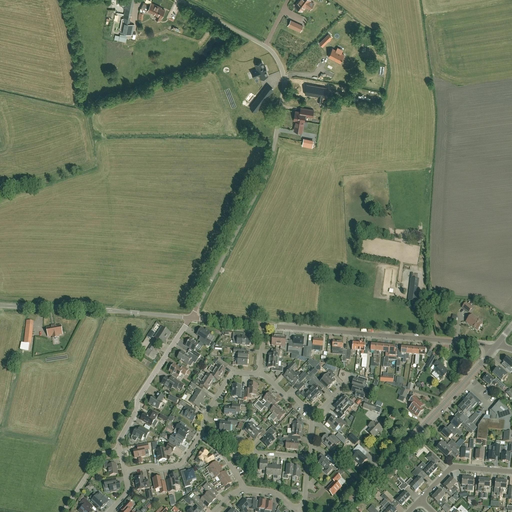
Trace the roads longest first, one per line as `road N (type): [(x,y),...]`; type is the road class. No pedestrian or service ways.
road 1 (unclassified): [(191,318),(273,161),(287,82),(273,46),(186,0)]
road 2 (residential): [(491,350),(264,325)]
road 3 (unclassified): [(341,511),(491,350)]
road 4 (unclassified): [(191,318),(0,305)]
road 5 (residential): [(124,470),(181,464),(232,372),(259,373)]
road 6 (residential): [(120,450),(139,395),(191,318)]
